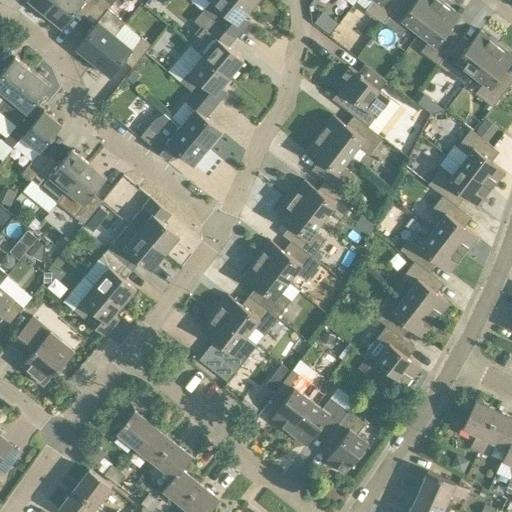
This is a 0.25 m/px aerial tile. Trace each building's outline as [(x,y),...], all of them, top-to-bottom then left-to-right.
[(27,0),(27,1),(44,15),(56,0),(27,0)] [(84,20),(100,0),(85,0),(84,2),(81,0),(56,0),(44,15),(61,29),(75,13),(84,20)] [(92,64),(114,36),(124,25),(126,23),(108,9),(111,5),(109,3),(111,0),(100,0),(84,20),(92,28),(75,49),(92,64)] [(251,8),(241,0),(207,0),(210,2),(202,12),(234,39),(248,23),(243,18),(251,8)] [(241,0),(251,8),(258,0),(241,0)] [(384,23),(401,1),(400,0),(373,0),(366,9),(384,23)] [(419,34),(443,3),(439,0),(416,0),(410,8),(401,1),(384,23),(400,36),(408,26),(419,34)] [(437,65),(455,42),(446,35),(460,16),(443,3),(419,34),(428,41),(420,52),(437,65)] [(227,48),(234,39),(202,12),(195,21),(201,26),(187,43),(202,56),(228,78),(243,62),(227,48)] [(335,25),(325,18),(318,28),(327,35),(335,25)] [(472,76),(497,44),(480,31),(465,50),(455,42),(437,65),(455,78),(463,68),(472,76)] [(132,51),(114,36),(92,64),(109,78),(123,62),(132,69),(150,46),(142,39),(132,51)] [(511,55),(497,44),(472,76),(483,84),(475,94),(492,108),(510,85),(500,77),(511,61),(511,55)] [(220,88),(228,78),(202,56),(188,73),(201,83),(192,93),(212,110),(226,93),(220,88)] [(0,110),(31,73),(13,58),(0,75),(0,74),(0,110)] [(368,128),(381,111),(371,102),(379,92),(347,67),(333,86),(352,100),(344,110),(359,121),(368,128)] [(140,76),(133,70),(125,79),(133,85),(140,76)] [(36,121),(35,121),(26,114),(48,87),(31,73),(0,110),(0,112),(17,125),(4,141),(13,149),(14,147),(21,139),(36,121)] [(432,102),(418,91),(412,99),(426,110),(432,102)] [(205,119),(212,110),(192,93),(185,102),(194,110),(180,127),(207,149),(221,132),(205,119)] [(30,182),(48,159),(40,152),(61,126),(43,111),(35,121),(36,121),(21,139),(14,147),(32,161),(21,175),(30,182)] [(207,149),(180,127),(164,114),(154,119),(148,127),(140,139),(169,162),(176,153),(192,167),(207,149)] [(368,128),(359,121),(351,131),(333,116),(319,134),(350,158),(358,148),(369,156),(382,139),(368,128)] [(490,144),(498,133),(483,121),(474,132),(490,144)] [(459,166),(490,191),(504,172),(485,158),(493,148),(470,130),(456,148),(467,156),(459,166)] [(343,168),(350,158),(319,134),(305,151),(324,166),(316,176),(330,186),(353,204),(354,204),(340,193),(354,176),(343,168)] [(57,166),(48,159),(30,182),(39,190),(40,189),(57,203),(88,165),(71,151),(57,166)] [(88,165),(57,203),(75,217),(74,218),(83,225),(100,204),(91,196),(105,180),(88,165)] [(477,208),(490,191),(459,166),(452,176),(441,168),(428,185),(442,196),(451,204),(452,203),(459,194),(477,208)] [(330,186),(323,196),(304,181),(290,199),(322,223),(330,213),(340,221),(353,204),(330,186)] [(16,192),(4,186),(0,193),(0,202),(9,207),(16,192)] [(465,214),(452,203),(451,204),(442,196),(429,213),(439,221),(432,232),(463,256),(476,238),(458,224),(465,214)] [(128,225),(164,255),(179,238),(162,225),(170,215),(150,198),(128,225)] [(315,233),(322,223),(290,199),(277,217),(295,231),(288,241),(296,247),(319,265),(320,264),(312,258),(325,241),(315,233)] [(40,223),(34,218),(27,226),(33,231),(40,223)] [(99,225),(91,218),(84,226),(92,232),(99,225)] [(150,272),(164,255),(128,225),(107,251),(126,268),(134,259),(150,272)] [(27,230),(19,240),(28,248),(36,238),(27,230)] [(449,273),(463,256),(432,232),(424,241),(414,233),(400,251),(414,261),(424,269),(431,260),(449,273)] [(43,244),(37,240),(28,251),(31,256),(41,262),(42,260),(43,244)] [(319,265),(296,247),(289,256),(270,242),(256,260),(288,284),(296,273),(306,282),(319,265)] [(119,276),(126,268),(107,251),(99,260),(108,268),(94,285),(121,307),(135,290),(119,276)] [(281,293),(288,284),(256,260),(242,277),(261,292),(254,301),(277,319),(291,301),(281,293)] [(424,269),(414,261),(400,278),(411,286),(403,296),(436,321),(449,304),(430,289),(438,280),(424,269)] [(51,273),(43,273),(43,283),(50,284),(51,273)] [(121,307),(94,285),(85,277),(63,303),(104,338),(118,322),(113,317),(121,307)] [(0,290),(0,318),(8,326),(22,309),(0,290)] [(421,339),(436,321),(403,296),(396,306),(385,298),(372,315),(396,334),(403,325),(421,339)] [(277,319),(254,301),(247,311),(228,297),(214,314),(246,339),(254,328),(264,336),(277,319)] [(28,320),(20,314),(13,323),(20,329),(28,320)] [(239,348),(246,339),(214,314),(200,332),(214,342),(199,361),(228,383),(249,356),(239,348)] [(395,334),(396,334),(372,315),(372,316),(386,327),(373,344),(383,352),(375,363),(406,387),(420,369),(401,354),(409,345),(395,334)] [(73,352),(31,318),(9,345),(26,360),(20,367),(42,386),(53,374),(54,375),(73,352)] [(334,335),(322,331),(319,341),(331,345),(334,335)] [(378,368),(365,358),(357,368),(370,378),(378,368)] [(288,434),(312,402),(301,394),(309,384),(291,370),(274,394),(283,401),(269,420),(288,434)] [(330,436),(348,413),(329,399),(321,410),(312,402),(288,434),(305,447),(319,428),(330,436)] [(474,402),(467,419),(462,429),(475,435),(468,451),(476,454),(496,412),(474,402)] [(136,449),(153,428),(134,412),(116,434),(136,449)] [(505,451),(511,435),(511,419),(496,412),(476,454),(486,459),(492,445),(505,451)] [(348,413),(330,436),(339,443),(324,462),(343,476),(367,444),(356,436),(364,425),(348,413)] [(460,428),(462,429),(467,419),(457,414),(452,424),(460,428)] [(154,464),(172,443),(153,428),(136,449),(154,464)] [(0,460),(12,447),(1,438),(4,433),(0,429),(0,460)] [(511,481),(511,435),(505,451),(506,451),(500,462),(511,467),(511,473),(509,480),(511,481)] [(162,494),(191,458),(172,443),(154,464),(172,479),(161,493),(162,494)] [(181,508),(200,485),(181,470),(191,458),(162,494),(181,508)] [(116,487),(123,477),(110,467),(103,476),(116,487)] [(73,491),(96,509),(111,489),(88,471),(73,491)] [(417,493),(445,506),(451,494),(466,500),(470,490),(428,471),(417,493)] [(207,511),(208,511),(219,500),(200,485),(181,508),(185,511),(207,511)] [(58,511),(93,511),(96,509),(73,491),(57,511),(58,511)] [(152,511),(160,502),(148,493),(141,503),(152,511)] [(442,511),(445,506),(417,493),(408,511),(442,511)]
